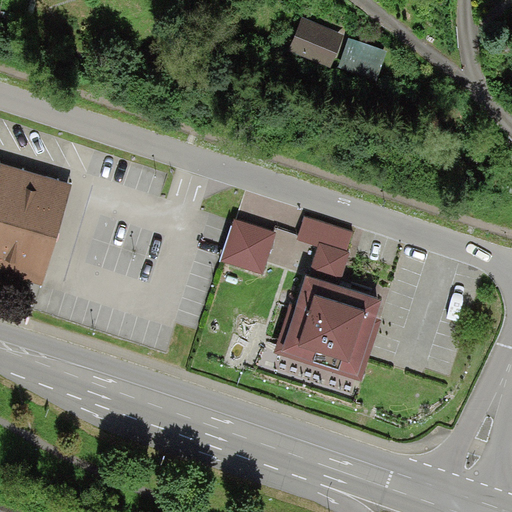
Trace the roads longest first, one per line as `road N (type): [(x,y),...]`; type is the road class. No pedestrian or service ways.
road 1 (unclassified): [(511,266),(0,95)]
road 2 (secondary): [(310,452),(0,345)]
road 3 (residential): [(507,375),(454,444),(433,494)]
road 4 (residential): [(481,509),(500,457),(507,375)]
road 5 (residential): [(511,123),(477,81),(465,0)]
road 6 (secondary): [(433,494),(310,452)]
